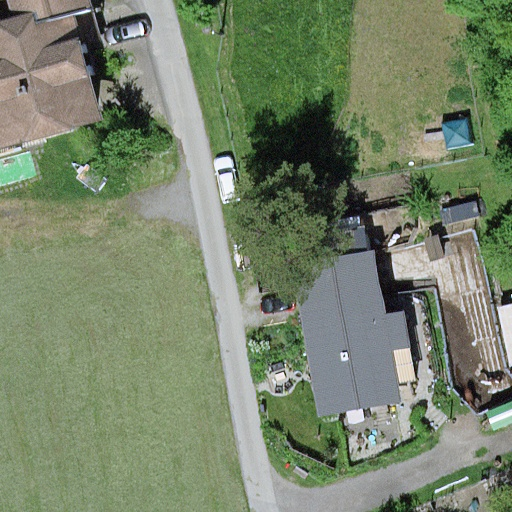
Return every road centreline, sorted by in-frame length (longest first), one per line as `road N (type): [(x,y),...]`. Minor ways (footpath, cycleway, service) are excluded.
road 1 (unclassified): [(148,0),(273,511)]
road 2 (track): [(341,511),(396,500),(494,456)]
